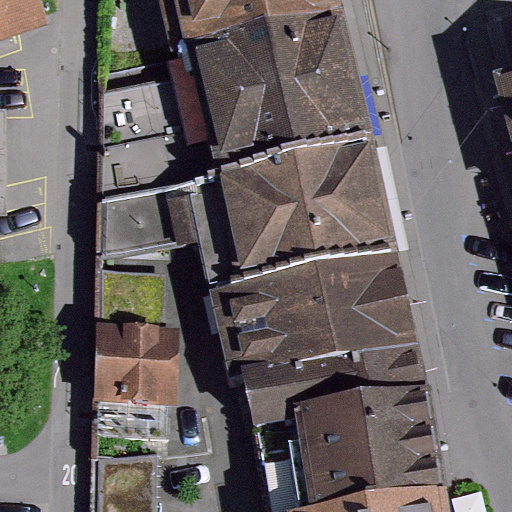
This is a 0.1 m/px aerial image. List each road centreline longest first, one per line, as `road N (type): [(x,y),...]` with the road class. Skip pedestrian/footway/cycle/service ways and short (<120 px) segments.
road 1 (residential): [(76,0),(67,511)]
road 2 (tertiary): [(511,468),(419,93),(432,0)]
